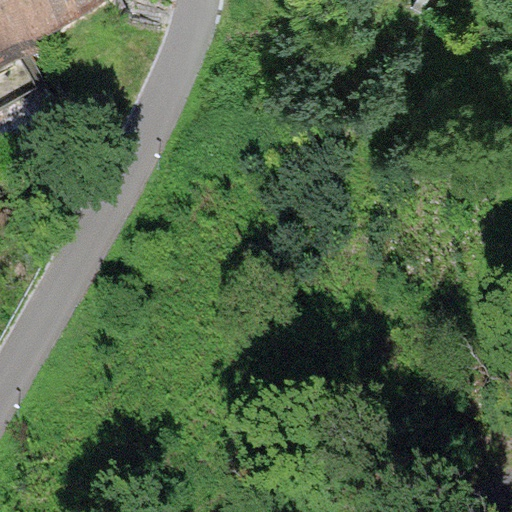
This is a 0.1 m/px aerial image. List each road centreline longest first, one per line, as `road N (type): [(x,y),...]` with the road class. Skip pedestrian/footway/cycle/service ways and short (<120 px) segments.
road 1 (residential): [(190,0),(188,27),(0,396)]
road 2 (track): [(177,511),(481,362)]
road 3 (residential): [(511,430),(339,511)]
